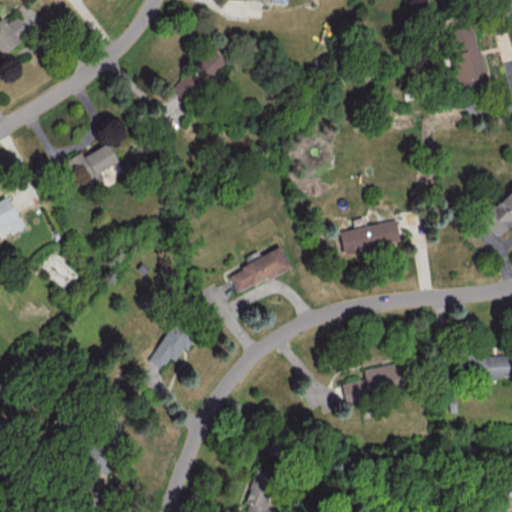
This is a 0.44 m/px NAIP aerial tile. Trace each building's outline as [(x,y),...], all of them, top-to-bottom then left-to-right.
[(19,41),(0,16),(0,51),(2,54),(19,41)] [(484,87),(473,23),(446,28),(457,91),(484,87)] [(82,155),(79,150),(66,158),(82,187),(102,175),(99,171),(116,161),(105,142),(82,155)] [(511,220),(511,186),(479,218),(496,236),(511,220)] [(0,227),(17,219),(6,197),(0,200),(0,227)] [(337,230),(341,252),(398,240),(394,219),(337,230)] [(227,273),(237,293),(289,266),(278,246),(227,273)] [(146,359),(160,369),(168,356),(175,361),(190,338),(169,324),(146,359)] [(511,372),(511,353),(458,355),(458,375),(511,372)] [(340,382),(343,399),(404,387),(399,361),(361,368),(363,378),(340,382)] [(241,511),(277,511),(278,510),(267,507),(276,477),(253,470),(241,511)]
